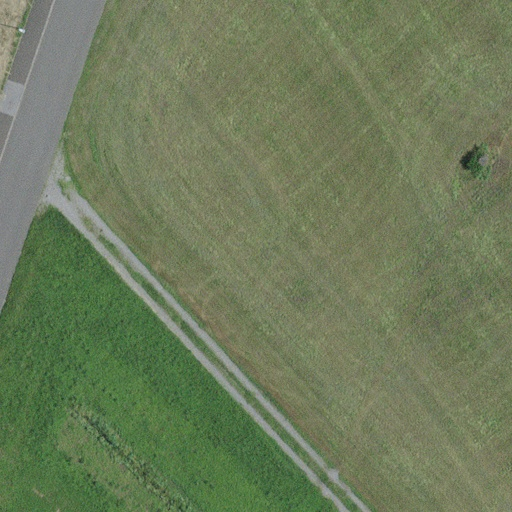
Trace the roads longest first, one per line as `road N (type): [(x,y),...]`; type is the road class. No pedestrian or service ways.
road 1 (track): [(25,157),(370,511)]
road 2 (residential): [(82,0),(0,233)]
